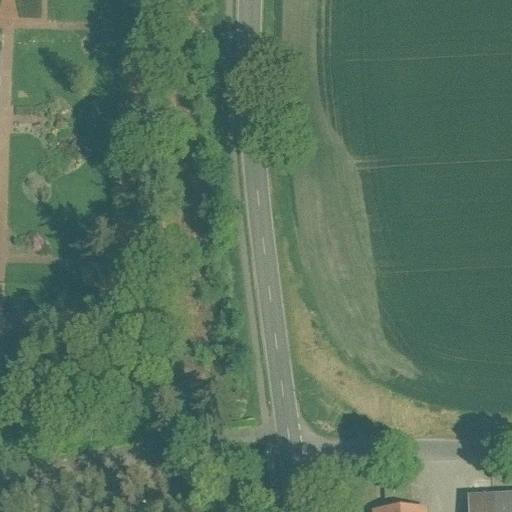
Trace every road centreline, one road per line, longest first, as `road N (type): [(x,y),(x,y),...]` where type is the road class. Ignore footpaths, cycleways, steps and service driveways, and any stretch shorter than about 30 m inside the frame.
road 1 (tertiary): [(248,0),(260,246),(290,461)]
road 2 (unclassified): [(511,450),(290,461)]
